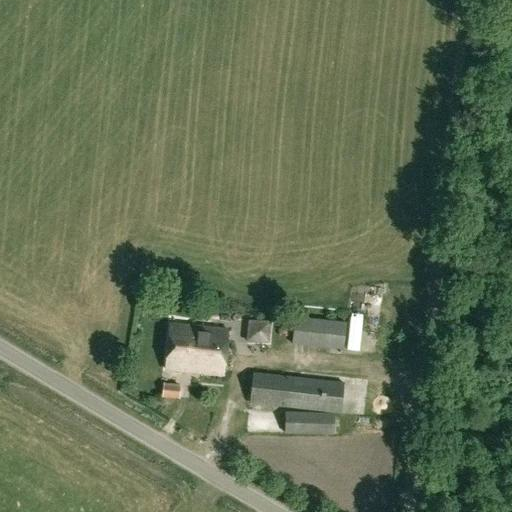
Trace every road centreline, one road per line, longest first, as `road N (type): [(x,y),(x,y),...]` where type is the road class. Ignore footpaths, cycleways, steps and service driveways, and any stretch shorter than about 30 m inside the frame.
road 1 (track): [(411,511),(465,0)]
road 2 (unclassified): [(272,511),(0,348)]
